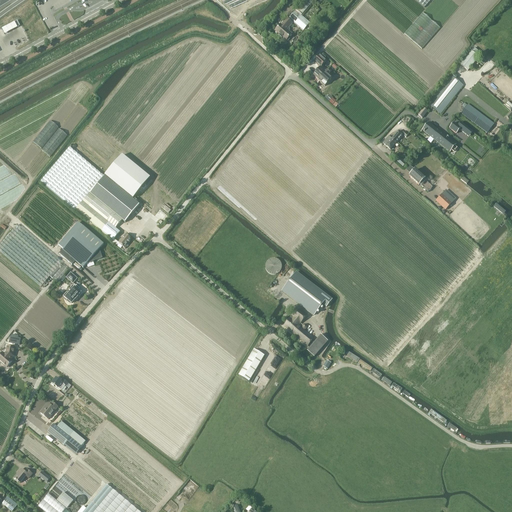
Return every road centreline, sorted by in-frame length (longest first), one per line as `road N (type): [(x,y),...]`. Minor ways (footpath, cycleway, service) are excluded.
road 1 (unclassified): [(511,446),(477,447),(456,437),(348,365),(315,370),(156,236)]
road 2 (unclassified): [(0,467),(54,352),(156,236)]
road 3 (unclassified): [(156,236),(289,72),(238,24)]
road 4 (track): [(114,66),(186,30),(225,35),(238,24)]
road 5 (unclassified): [(0,62),(119,0)]
